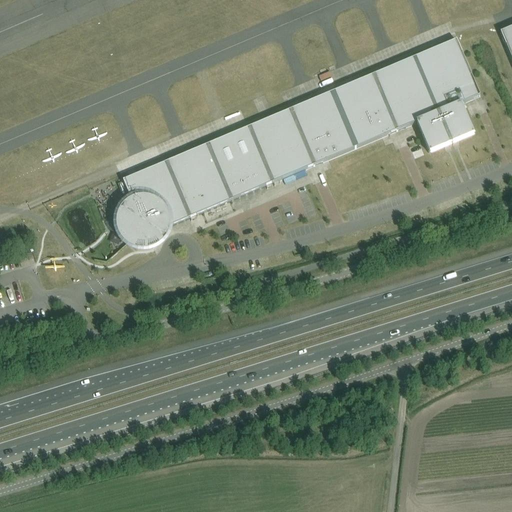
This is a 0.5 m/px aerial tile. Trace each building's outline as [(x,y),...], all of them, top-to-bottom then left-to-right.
[(511,29),(500,34),(511,61),(511,29)] [(122,222),(121,226),(122,230),(123,234),(125,238),(128,241),(129,243),(131,244),(135,246),(139,248),(143,248),(148,248),(152,246),(156,244),(159,241),(162,238),(164,234),(165,231),(416,125),(428,154),(473,135),(460,106),(480,97),(456,42),(394,68),(123,183),(133,207),(131,208),(128,211),(125,214),(123,218),(122,222)] [(381,182),(368,185),(370,196),(383,194),(381,182)] [(348,193),(340,195),(342,205),(351,203),(348,193)] [(169,274),(160,276),(163,287),(171,285),(169,274)] [(300,320),(289,323),(290,328),(301,325),(300,320)]
